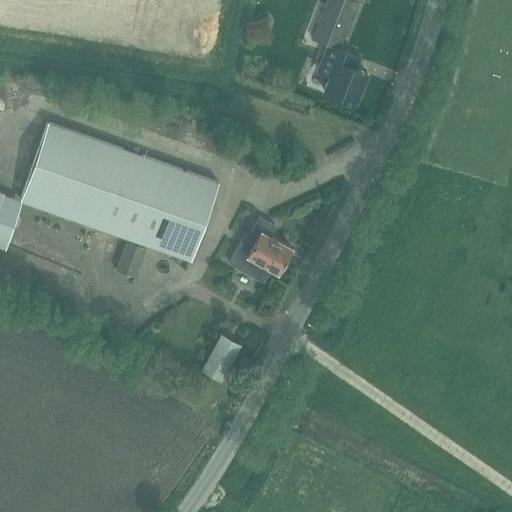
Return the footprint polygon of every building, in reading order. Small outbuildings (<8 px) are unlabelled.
[(359,58),(338,50),(356,2),(355,2),(356,0),(327,0),(312,40),(329,47),(319,72),(330,76),(324,91),(356,103),(367,74),(355,70),(359,58)] [(0,102),(29,106),(32,86),(3,82),(0,102)] [(47,122),(20,199),(190,259),(218,182),(47,122)] [(244,234),(229,262),(258,278),(265,265),(278,272),(291,247),(269,235),(275,225),(259,217),(248,236),(244,234)] [(115,269),(135,275),(145,247),(125,240),(115,269)] [(219,379),(239,343),(220,333),(201,368),(219,379)]
